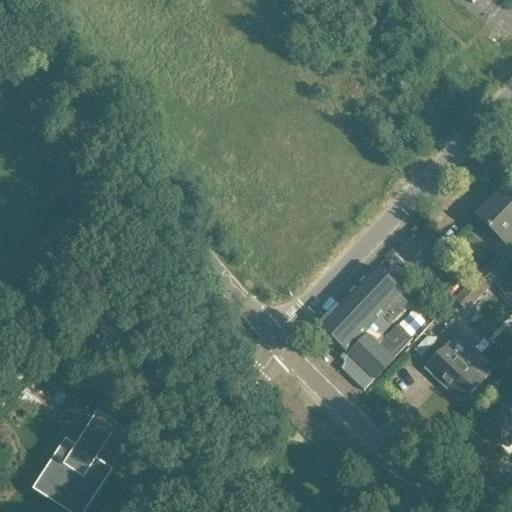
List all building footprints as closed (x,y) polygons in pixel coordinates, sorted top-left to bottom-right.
[(511,196),(506,190),(478,219),(504,244),(511,235),(511,196)] [(493,260),(456,299),(468,311),(486,292),(488,295),(508,274),(493,260)] [(440,302),(460,284),(438,261),(419,278),(440,302)] [(412,304),(390,283),(376,269),(320,327),(347,353),(341,359),(347,364),(341,370),(365,392),(394,361),(393,361),(413,340),(398,326),(385,340),(381,336),(412,304)] [(462,404),(485,380),(495,370),(459,336),(426,370),(462,404)] [(509,448),(511,444),(511,391),(482,423),(509,448)] [(64,443),(39,482),(84,510),(99,487),(108,472),(110,473),(111,471),(95,460),(93,460),(94,459),(76,447),(75,448),(74,447),(64,441),(63,442),(64,443)]
